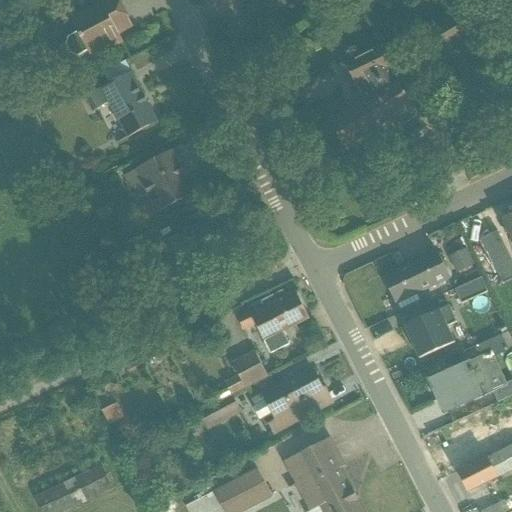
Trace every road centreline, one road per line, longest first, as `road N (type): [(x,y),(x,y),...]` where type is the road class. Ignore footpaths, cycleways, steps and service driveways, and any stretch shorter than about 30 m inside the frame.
road 1 (residential): [(317,267),(177,0)]
road 2 (residential): [(446,511),(317,267)]
road 3 (residential): [(317,267),(511,175)]
